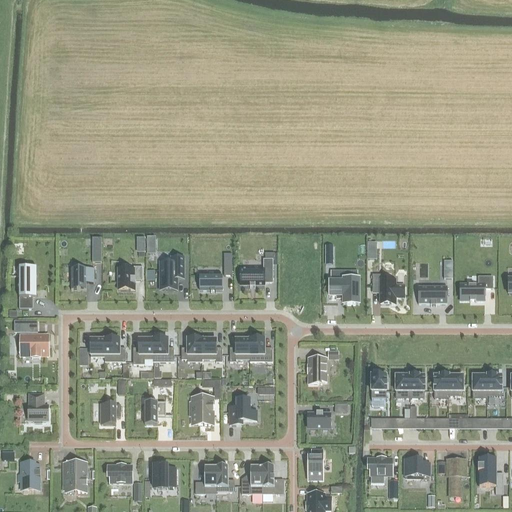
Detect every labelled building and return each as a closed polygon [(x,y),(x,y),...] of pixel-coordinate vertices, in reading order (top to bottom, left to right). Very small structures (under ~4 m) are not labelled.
[(92,239),(92,264),(102,264),(101,239),(92,239)] [(368,260),(376,260),(376,252),(368,252),(368,260)] [(224,277),(232,277),(232,255),(224,255),(224,277)] [(160,264),(160,292),(177,292),(177,281),(184,281),(184,259),(171,259),(171,264),(160,264)] [(264,287),(264,280),(272,280),(272,283),(272,262),(265,261),(264,261),(264,271),(240,271),(240,287),(264,287)] [(444,262),(444,280),(453,280),(453,262),(444,262)] [(118,270),(118,292),(134,292),(134,282),(142,282),(142,268),(134,268),(134,270),(118,270)] [(36,269),(26,269),(23,269),(19,269),(19,277),(19,279),(19,311),(33,311),(33,299),(36,299),(36,279),(36,269)] [(71,270),(71,292),(86,292),(86,285),(94,285),(94,270),(71,270)] [(294,294),(316,294),(316,271),(307,271),(307,276),(284,276),(284,292),(294,292),(294,294)] [(147,272),(147,282),(155,282),(155,272),(147,272)] [(343,306),(359,306),(359,281),(357,281),(357,274),(345,274),(345,281),(343,281),(343,284),(329,284),(329,298),(343,298),(343,306)] [(380,288),(380,295),(380,306),(395,306),(395,299),(404,299),(404,287),(395,287),(395,281),(381,281),(381,276),(372,276),(372,288),(380,288)] [(200,277),(200,292),(222,292),(222,277),(200,277)] [(460,287),(460,302),(470,302),(470,304),(470,302),(475,302),(475,304),(476,304),(476,302),(484,302),(484,291),(492,291),(492,279),(479,279),(479,287),(460,287)] [(436,306),(447,306),(447,289),(418,289),(418,306),(430,306),(430,308),(431,308),(431,306),(435,306),(435,308),(436,308),(436,306)] [(19,332),(18,322),(8,322),(9,332),(19,332)] [(22,338),(22,358),(32,358),(32,360),(40,360),(40,358),(48,358),(48,349),(45,349),(45,338),(22,338)] [(105,359),(105,364),(125,364),(125,350),(120,350),(120,341),(105,341),(105,342),(105,359)] [(174,364),(174,350),(168,350),(168,341),(153,341),(153,342),(153,362),(153,364),(174,364)] [(202,364),(202,362),(202,342),(202,341),(187,341),(187,350),(181,350),(181,362),(187,362),(187,364),(202,364)] [(272,364),(272,350),(265,350),(265,341),(250,341),(250,342),(250,362),(250,364),(272,364)] [(105,342),(91,342),(91,359),(105,359),(105,342)] [(133,350),(133,367),(145,367),(145,362),(153,362),(153,342),(139,342),(139,350),(133,350)] [(222,350),(216,350),(216,342),(202,342),(202,362),(216,362),(216,364),(222,364),(222,350)] [(250,342),(236,342),(236,350),(230,350),(230,364),(236,364),(236,362),(250,362),(250,342)] [(352,348),(332,348),(332,360),(352,360),(352,348)] [(88,351),(80,351),(80,367),(87,367),(88,351)] [(326,383),(326,361),(309,361),(309,368),(308,368),(308,375),(309,375),(309,386),(318,386),(318,383),(326,383)] [(396,378),(395,400),(410,400),(410,377),(410,378),(396,378)] [(410,377),(410,400),(425,401),(425,378),(419,378),(419,377),(410,377)] [(439,378),(434,378),(434,401),(449,401),(449,398),(448,398),(449,377),(439,377),(439,378)] [(448,398),(449,398),(463,398),(463,378),(449,378),(449,377),(448,398)] [(487,398),(487,377),(486,377),(486,378),(472,378),(472,401),(487,401),(487,398)] [(487,398),(501,398),(501,378),(496,378),(496,377),(487,377),(487,398)] [(371,401),(372,401),(386,401),(386,378),(371,378),(371,401)] [(28,408),(28,423),(34,423),(34,425),(42,425),(42,423),(48,423),(48,408),(43,408),(43,397),(29,397),(29,408),(28,408)] [(213,427),(213,400),(192,400),(192,405),(191,405),(191,418),(193,418),(193,425),(202,425),(202,427),(213,427)] [(237,409),(230,409),(230,427),(243,427),(243,423),(257,423),(257,413),(250,413),(250,401),(237,401),(237,409)] [(145,404),(145,427),(158,427),(158,418),(166,418),(166,404),(145,404)] [(121,407),(116,407),(116,406),(101,406),(101,427),(116,427),(116,419),(121,419),(121,407)] [(348,415),(348,406),(335,406),(335,415),(348,415)] [(330,414),(308,414),(308,430),(330,430),(330,414)] [(410,420),(395,421),(395,431),(425,431),(425,421),(416,421),(410,420)] [(391,431),(391,421),(382,421),(382,431),(391,431)] [(459,421),(434,421),(434,431),(459,431),(459,421)] [(459,431),(468,431),(468,421),(459,421),(459,431)] [(502,421),(472,421),(472,431),(502,431),(502,421)] [(323,482),(323,453),(311,453),(311,459),(308,459),(308,482),(323,482)] [(2,454),(2,462),(14,462),(14,454),(2,454)] [(392,478),(392,461),(385,461),(385,460),(378,460),(378,461),(368,461),(368,470),(370,470),(370,478),(392,478)] [(421,461),(405,461),(405,478),(421,478),(421,482),(429,482),(429,465),(421,465),(421,461)] [(478,462),(479,462),(479,467),(478,467),(478,474),(479,474),(479,488),(496,488),(496,496),(503,496),(503,475),(496,475),(496,461),(478,461),(478,462)] [(458,462),(454,462),(454,463),(447,463),(447,478),(449,478),(449,495),(460,495),(460,478),(463,478),(463,468),(466,468),(466,463),(458,463),(458,462)] [(35,465),(21,465),(21,484),(21,488),(37,488),(37,489),(39,489),(39,479),(40,479),(40,478),(39,478),(39,473),(40,473),(39,473),(39,467),(35,467),(35,465)] [(75,466),(66,466),(64,466),(64,491),(75,491),(75,495),(86,495),(86,465),(75,465),(75,466)] [(108,468),(108,478),(110,478),(110,485),(132,485),(132,468),(125,468),(125,467),(117,467),(117,468),(108,468)] [(162,467),(154,467),(154,491),(167,491),(167,488),(176,488),(176,470),(162,470),(162,467)] [(195,484),(195,496),(217,496),(217,494),(216,494),(216,468),(204,468),(204,484),(195,484)] [(216,468),(216,494),(217,494),(234,494),(234,482),(228,482),(228,468),(216,468)] [(250,481),(241,481),(241,496),(262,496),(262,468),(250,468),(250,481)] [(283,496),(283,481),(274,481),(274,468),(262,468),(262,496),(283,496)] [(324,496),(308,496),(307,511),(324,511),(331,511),(331,499),(324,499),(324,496)]
